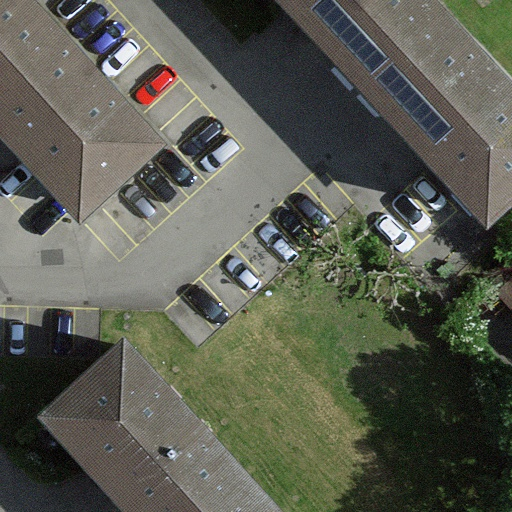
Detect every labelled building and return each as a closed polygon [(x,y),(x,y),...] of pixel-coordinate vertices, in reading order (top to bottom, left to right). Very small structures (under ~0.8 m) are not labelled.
[(172,126),(53,0),(44,0),(0,41),(0,119),(23,143),(84,208),(172,126)] [(0,0),(0,41),(44,0),(0,0)] [(301,0),(302,0),(364,65),(432,0),(301,0)] [(511,170),(511,49),(464,0),(432,0),(364,65),(426,129),(488,193),(511,170)] [(127,320),(42,399),(105,464),(150,511),(184,511),(249,451),(127,320)] [(307,511),(249,451),(184,511),(307,511)]
